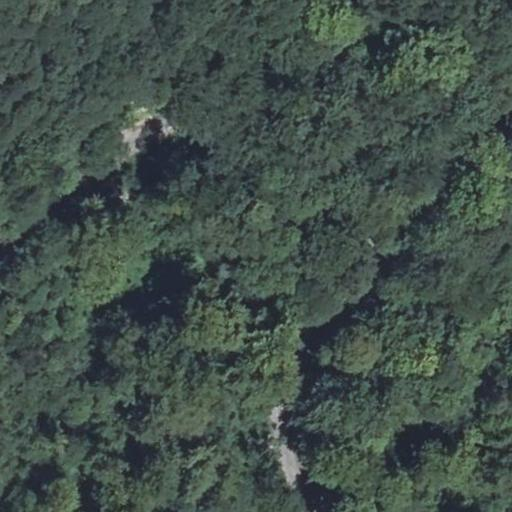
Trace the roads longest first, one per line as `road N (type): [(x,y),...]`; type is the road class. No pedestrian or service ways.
road 1 (unclassified): [(305,511),(281,405),(285,370),(421,168),(511,74)]
road 2 (unclassified): [(431,0),(141,135),(0,247)]
